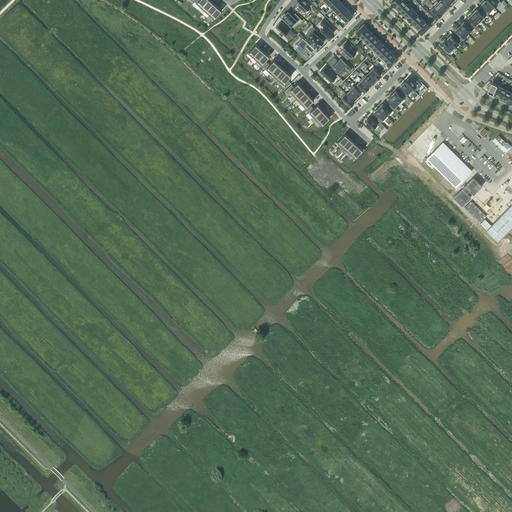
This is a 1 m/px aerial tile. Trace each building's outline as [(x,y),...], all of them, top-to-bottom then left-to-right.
[(206,0),(200,7),(205,11),(213,2),(212,1),(211,0),(206,0)] [(213,2),(205,11),(209,15),(217,6),(217,5),(214,3),(216,1),(215,0),(213,0),(212,1),(213,2)] [(296,0),(299,3),(295,8),(307,19),(310,16),(305,11),(310,6),(307,2),(305,0),(296,0)] [(334,0),(329,6),(333,10),(334,9),(341,2),(338,0),(334,0)] [(405,0),(401,0),(395,6),(399,10),(407,1),(405,0)] [(433,4),(432,4),(434,6),(442,13),(445,9),(438,2),(437,0),(436,0),(433,4)] [(439,0),(438,2),(445,9),(449,5),(443,0),(439,0)] [(486,0),(485,0),(481,4),(485,8),(483,10),(487,14),(490,12),(494,8),(495,9),(486,0)] [(486,0),(495,9),(502,2),(499,0),(486,0)] [(407,1),(399,10),(403,13),(411,5),(407,1)] [(341,2),(334,9),(337,13),(338,13),(345,6),(341,2)] [(217,6),(209,15),(213,19),(222,10),(218,6),(220,4),(218,3),(217,5),(217,6)] [(411,5),(403,13),(407,17),(414,10),(411,6),(411,5)] [(337,13),(336,15),(340,19),(342,17),(349,10),(345,6),(338,13),(337,13)] [(434,6),(430,10),(437,17),(442,13),(434,6)] [(475,10),(472,12),(480,20),(484,16),(485,17),(487,14),(483,10),(481,12),(477,8),(475,10)] [(349,10),(342,17),(346,21),(348,19),(349,20),(352,17),(351,16),(354,13),(349,9),(349,10)] [(414,10),(407,17),(411,21),(420,12),(418,14),(414,10)] [(284,13),(282,16),(283,17),(282,17),(291,26),(296,20),(297,21),(299,23),(302,20),(300,18),(295,13),(292,16),(288,11),(285,14),(284,13)] [(420,12),(411,21),(415,25),(424,16),(420,12)] [(470,15),(468,17),(472,21),(470,23),(474,28),(477,25),(476,24),(480,20),(472,12),(470,15)] [(424,16),(415,25),(418,29),(426,21),(422,18),(424,16)] [(325,19),(320,23),(324,26),(321,29),(329,37),(334,32),(328,26),(330,24),(325,19)] [(281,21),(276,27),(281,32),(279,34),(282,36),(283,35),(284,35),(289,29),(281,21)] [(426,21),(418,29),(422,33),(425,30),(425,31),(428,28),(427,28),(430,25),(426,21)] [(461,24),(459,26),(467,33),(471,29),(472,30),(474,28),(470,23),(468,25),(464,22),(463,22),(463,21),(461,23),(461,24)] [(363,23),(356,31),(360,35),(367,28),(368,28),(363,23)] [(457,27),(455,29),(456,30),(455,30),(459,34),(457,36),(461,41),(464,38),(463,38),(467,33),(459,26),(458,27),(457,27)] [(313,31),(308,37),(318,47),(324,42),(316,34),(318,31),(313,27),(310,29),(313,31)] [(367,28),(360,35),(363,39),(364,39),(371,32),(367,28)] [(363,39),(363,40),(366,44),(367,44),(375,35),(371,32),(364,39),(363,39)] [(366,44),(370,48),(378,39),(375,35),(367,44),(366,44)] [(451,35),(446,39),(454,47),(458,42),(459,43),(461,41),(457,36),(455,39),(451,35)] [(299,45),(295,49),(296,50),(305,59),(308,56),(308,57),(309,55),(312,53),(305,46),(308,44),(302,38),(297,44),(299,45)] [(378,39),(370,48),(373,52),(382,43),(383,43),(379,39),(378,39)] [(446,39),(442,43),(446,46),(443,49),(448,54),(451,51),(450,50),(454,47),(446,39)] [(343,54),(342,54),(347,58),(346,57),(349,55),(350,56),(352,55),(356,51),(347,42),(343,46),(344,47),(343,49),(345,51),(343,54)] [(256,43),(247,53),(252,57),(261,48),(263,46),(261,45),(260,47),(256,43)] [(382,43),(373,52),(377,56),(386,47),(383,43),(382,43)] [(386,47),(377,56),(381,60),(390,51),(386,47)] [(261,48),(252,57),(256,61),(265,51),(266,52),(268,50),(266,49),(264,51),(261,48)] [(265,51),(256,61),(261,65),(262,64),(264,66),(268,62),(266,60),(269,56),(266,52),(265,51)] [(381,60),(379,62),(383,66),(385,63),(385,64),(394,54),(390,51),(381,60)] [(394,54),(385,64),(389,68),(398,58),(394,54)] [(334,57),(328,63),(339,73),(344,69),(348,73),(352,69),(351,69),(340,58),(338,61),(334,57)] [(268,62),(264,66),(266,68),(265,69),(270,73),(278,63),(277,63),(274,59),(270,64),(268,62)] [(278,63),(270,73),(274,77),(282,67),(279,64),(281,62),(279,61),(277,63),(278,63)] [(282,67),(274,77),(278,80),(287,71),(283,68),(285,66),(284,65),(282,67)] [(326,66),(320,71),(331,82),(336,76),(326,66)] [(373,67),(369,71),(377,79),(381,74),(373,67)] [(287,71),(278,80),(283,85),(283,84),(285,86),(289,81),(287,80),(291,75),(287,71)] [(365,75),(373,83),(377,79),(369,71),(365,75)] [(365,74),(360,79),(361,80),(361,79),(369,87),(373,83),(365,75),(365,74)] [(409,77),(405,81),(412,89),(416,85),(417,86),(420,83),(415,78),(412,80),(409,77)] [(361,80),(357,84),(364,91),(369,87),(361,79),(361,80)] [(490,83),(486,87),(488,89),(487,90),(492,93),(498,82),(493,79),(491,83),(490,83)] [(405,81),(400,85),(404,89),(402,92),(406,96),(409,94),(408,93),(409,93),(411,95),(414,92),(412,89),(405,81)] [(292,84),(287,88),(289,90),(293,95),(302,87),(298,82),(293,86),(292,84)] [(498,82),(492,93),(497,95),(503,84),(498,82)] [(503,84),(497,95),(502,98),(506,89),(502,87),(503,85),(503,84)] [(353,85),(349,89),(350,90),(357,97),(361,93),(353,85)] [(302,87),(293,95),(297,99),(306,91),(307,92),(309,90),(307,88),(305,90),(302,87)] [(506,89),(502,98),(507,100),(511,89),(511,91),(506,89)] [(346,94),(353,101),(357,97),(350,90),(346,94)] [(394,92),(391,94),(399,102),(403,98),(404,99),(406,96),(402,92),(400,94),(396,90),(394,92)] [(306,91),(297,99),(301,103),(310,95),(311,96),(313,94),(311,92),(309,94),(307,92),(306,91)] [(345,93),(341,97),(344,101),(343,101),(346,104),(347,103),(350,106),(354,102),(353,101),(346,94),(345,93)] [(389,97),(387,99),(391,102),(389,105),(393,109),(396,107),(395,106),(399,102),(391,94),(389,97)] [(310,95),(301,103),(305,108),(307,110),(311,106),(310,104),(314,100),(311,96),(310,95)] [(380,106),(379,107),(386,115),(390,111),(391,112),(393,109),(389,105),(387,107),(383,103),(382,104),(382,103),(380,105),(380,106)] [(311,106),(307,110),(309,112),(308,112),(313,117),(322,108),(321,107),(318,104),(313,108),(311,106)] [(322,108),(313,117),(316,121),(326,113),(325,112),(323,109),(325,107),(323,106),(321,107),(322,108)] [(376,109),(374,111),(375,111),(374,112),(378,116),(376,118),(380,122),(383,120),(382,119),(386,115),(379,107),(377,109),(376,109)] [(326,113),(316,121),(321,126),(330,117),(327,113),(329,112),(327,110),(325,112),(326,113)] [(370,116),(365,121),(367,122),(366,123),(367,124),(369,126),(369,127),(370,127),(371,127),(373,128),(377,124),(378,125),(380,122),(376,118),(374,120),(370,116)] [(345,133),(336,142),(341,147),(349,137),(350,137),(350,138),(352,136),(350,134),(349,136),(345,133)] [(495,138),(503,145),(507,149),(509,147),(505,143),(506,142),(498,135),(495,138)] [(349,137),(341,147),(345,150),(354,141),(354,142),(356,140),(355,138),(353,140),(349,137)] [(354,141),(345,150),(350,154),(358,145),(359,146),(361,144),(359,142),(357,144),(354,142),(354,141)] [(456,187),(467,176),(470,173),(441,143),(441,144),(426,158),(427,159),(425,161),(432,168),(434,166),(456,187)] [(358,145),(350,154),(354,158),(359,153),(360,155),(365,149),(364,148),(363,149),(358,145)] [(473,177),(453,197),(462,205),(482,185),(473,177)] [(511,225),(511,199),(510,202),(511,204),(491,225),(485,219),(480,223),(497,240),(511,225)] [(471,201),(464,208),(480,223),(486,216),(471,201)]
